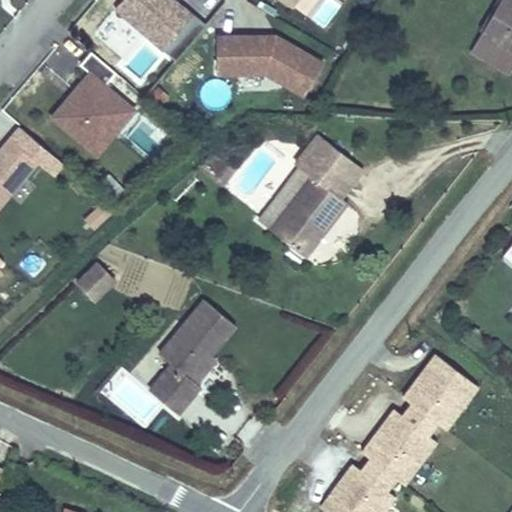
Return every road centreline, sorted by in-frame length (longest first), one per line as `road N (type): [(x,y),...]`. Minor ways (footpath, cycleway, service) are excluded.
road 1 (residential): [(511,161),(332,380),(237,511)]
road 2 (residential): [(0,413),(206,511)]
